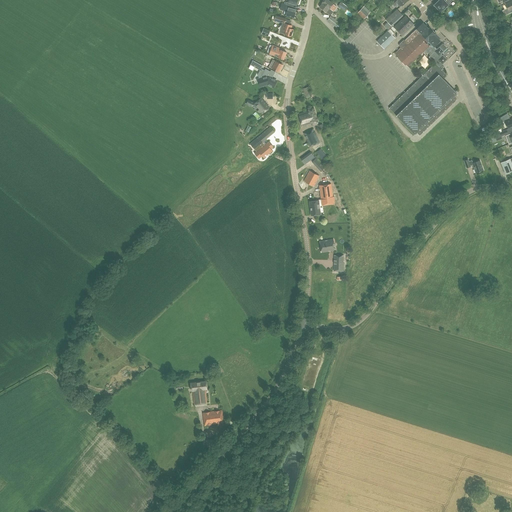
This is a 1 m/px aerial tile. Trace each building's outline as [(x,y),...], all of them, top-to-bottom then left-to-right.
[(330,8),(332,10),(333,11),(334,11),(337,7),(333,4),(328,0),(324,0),(322,2),(330,8)] [(439,0),(434,5),(441,12),(449,4),(448,4),(451,1),(451,0),(439,0)] [(511,0),(505,4),(507,8),(502,10),(505,15),(510,13),(509,9),(511,7),(511,0)] [(320,7),(331,15),(333,11),(332,10),(330,8),(322,2),(322,3),(320,7)] [(345,11),(348,7),(341,2),(338,6),(345,11)] [(293,7),(293,6),(282,4),(281,3),(280,9),(288,11),(287,15),(294,17),(296,11),(293,10),(294,7),(293,7)] [(369,12),(365,8),(364,6),(363,7),(358,13),(364,18),(369,12)] [(397,9),(386,19),(392,26),(403,15),(397,9)] [(340,23),(331,16),(327,20),(336,27),(340,23)] [(394,26),(393,26),(388,30),(393,35),(395,33),(394,32),(397,30),(403,36),(414,24),(406,16),(395,27),(394,26)] [(402,47),(396,53),(399,56),(398,57),(405,65),(406,64),(408,66),(429,46),(434,52),(429,57),(435,63),(439,67),(442,64),(443,64),(448,59),(443,55),(441,54),(448,48),(443,43),(437,49),(434,46),(440,41),(434,35),(435,34),(429,28),(429,29),(423,23),(411,35),(405,40),(404,40),(401,43),(400,45),(402,47)] [(291,36),(293,29),(289,28),(290,25),(287,24),(285,30),(282,30),(281,33),(285,34),(291,36)] [(377,41),(384,49),(396,38),(393,35),(388,30),(377,41)] [(282,44),(289,45),(290,37),(283,36),(282,44)] [(269,54),(278,57),(284,59),(285,59),(286,57),(285,56),(287,52),(279,49),(280,47),(272,45),(269,54)] [(260,67),(260,66),(261,64),(252,59),(250,63),(254,65),(254,64),(260,67)] [(279,72),(283,65),(276,61),(273,59),(269,66),(272,68),(279,72)] [(435,63),(389,108),(415,135),(417,132),(420,135),(457,99),(454,96),(458,92),(444,78),(448,75),(442,69),(444,66),(442,64),(439,67),(435,63)] [(262,77),(259,78),(258,78),(260,87),(267,85),(273,88),(278,80),(268,75),(271,71),(265,69),(262,75),(262,77)] [(304,91),(303,91),(304,93),(303,93),(304,96),(305,95),(306,98),(312,96),(309,87),(301,89),(302,91),(304,91)] [(248,100),(246,104),(252,106),(254,105),(256,108),(258,106),(260,109),(262,112),(269,107),(266,104),(265,104),(264,102),(261,98),(256,103),(248,100)] [(312,123),(318,121),(314,108),(308,110),(308,111),(299,114),(302,126),(311,123),(312,123)] [(502,116),(504,121),(505,121),(507,120),(509,119),(510,119),(508,112),(502,116)] [(259,157),(258,158),(259,159),(262,156),(263,155),(264,157),(264,158),(273,151),(273,150),(272,151),(270,149),(271,148),(273,146),(272,147),(270,144),(268,145),(267,143),(265,144),(263,142),(275,132),(271,127),(250,144),(254,141),(257,146),(256,147),(259,150),(256,152),(254,153),(255,154),(256,153),(259,157)] [(310,147),(320,142),(313,128),(304,133),(310,147)] [(499,130),(493,132),(496,138),(508,133),(507,130),(499,132),(499,130)] [(314,157),(310,151),(300,158),(304,164),(314,157)] [(326,166),(317,157),(312,161),(321,171),(326,166)] [(511,157),(501,162),(505,173),(511,170),(511,157)] [(464,160),(467,167),(471,166),(470,165),(473,164),(476,173),(484,170),(480,160),(473,163),(472,160),(469,161),(468,159),(464,160)] [(314,186),(320,176),(310,171),(304,181),(314,186)] [(319,185),(323,205),(335,203),(334,196),(333,197),(331,184),(319,185)] [(310,201),(311,215),(321,214),(320,205),(323,205),(322,200),(319,201),(319,200),(310,201)] [(330,250),(330,251),(335,250),(334,246),(333,243),(334,243),(333,239),(320,241),(321,252),(329,251),(328,250),(330,250)] [(344,255),(338,255),(335,255),(334,255),(334,256),(334,260),(334,271),(343,271),(344,255)] [(206,389),(207,389),(206,381),(191,383),(192,391),(193,390),(195,404),(207,402),(206,389)] [(204,425),(224,423),(222,410),(203,412),(204,425)]
